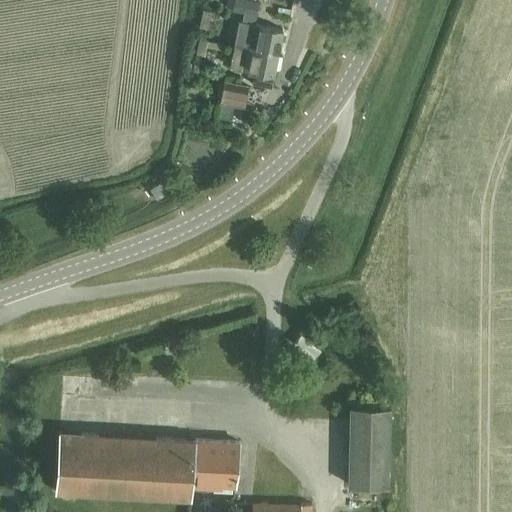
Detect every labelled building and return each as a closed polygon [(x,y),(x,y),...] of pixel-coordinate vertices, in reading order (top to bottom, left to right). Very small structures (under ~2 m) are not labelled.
[(239,20),(234,43),(278,52),(282,30),(254,23),(258,2),(248,0),(233,0),(231,9),(243,12),(242,20),(239,20)] [(202,9),(199,27),(208,28),(208,29),(213,30),(214,24),(209,23),(210,18),(215,18),(216,13),(211,12),(211,11),(202,9)] [(206,46),(226,50),(227,44),(198,39),(192,71),(198,72),(201,54),(204,55),(206,46)] [(234,43),(229,66),(247,70),(247,74),(252,75),(251,83),(271,88),(271,86),(274,76),(278,53),(278,52),(234,43)] [(243,106),(247,87),(224,81),(219,101),(243,106)] [(150,188),(156,199),(157,201),(170,193),(163,181),(150,188)] [(388,485),(390,405),(350,404),(348,484),(388,485)] [(234,484),(239,441),(60,431),(56,491),(190,499),(191,482),(234,484)] [(310,511),(311,503),(252,502),(251,511),(310,511)]
